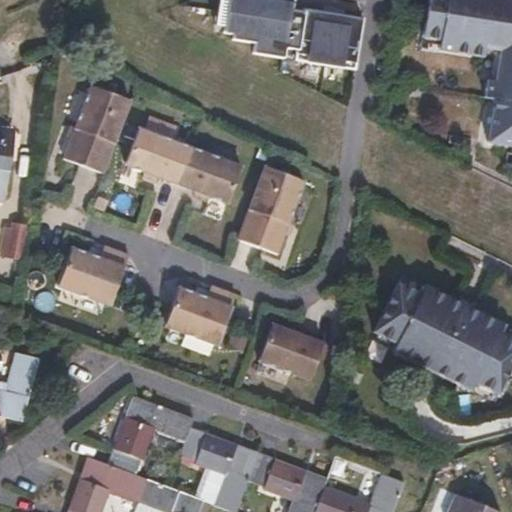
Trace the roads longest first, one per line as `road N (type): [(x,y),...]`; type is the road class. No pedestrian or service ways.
road 1 (residential): [(377,0),(331,271),(302,298),(271,296),(89,224)]
road 2 (residential): [(0,470),(124,371),(319,441)]
